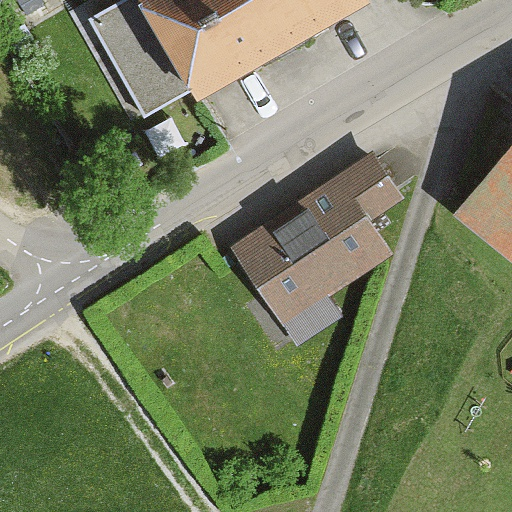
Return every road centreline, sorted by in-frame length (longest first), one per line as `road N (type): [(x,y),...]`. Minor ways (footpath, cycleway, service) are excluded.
road 1 (residential): [(0,328),(423,55),(511,14)]
road 2 (track): [(40,301),(203,511)]
